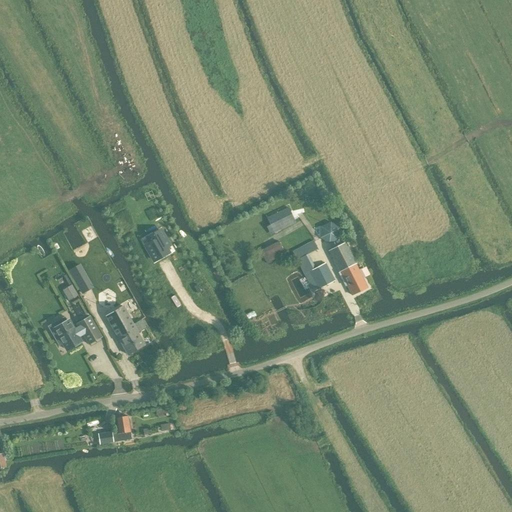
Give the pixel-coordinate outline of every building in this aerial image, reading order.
[(273,231),(294,221),(288,208),(267,219),(273,231)] [(329,245),(339,239),(339,228),(330,222),(320,227),(319,239),(329,245)] [(162,230),(150,237),(153,242),(148,245),(157,261),(170,253),(167,248),(171,246),(162,230)] [(313,241),(292,252),(297,261),(318,250),(313,241)] [(266,263),(285,254),(279,242),(260,251),(266,263)] [(368,290),(355,264),(356,264),(345,243),(329,251),(339,272),(340,272),(353,298),(368,290)] [(174,262),(182,276),(189,272),(181,258),(174,262)] [(325,263),(304,274),(314,292),(334,281),(325,263)] [(68,270),(82,294),(91,289),(77,265),(68,270)] [(78,296),(71,285),(62,291),(68,302),(78,296)] [(98,294),(98,304),(107,310),(116,304),(116,294),(107,288),(98,294)] [(133,325),(123,307),(106,317),(127,355),(145,345),(137,332),(145,328),(141,320),(133,325)] [(54,329),(58,335),(54,337),(59,346),(63,344),(67,350),(81,342),(77,336),(82,333),(89,345),(102,337),(90,317),(77,324),(78,327),(74,330),(68,321),(67,321),(64,317),(53,324),(56,328),(54,329)] [(99,436),(101,444),(113,442),(113,443),(131,439),(128,417),(116,419),(118,432),(111,433),(112,434),(99,436)] [(161,431),(170,430),(169,423),(160,425),(161,431)]
